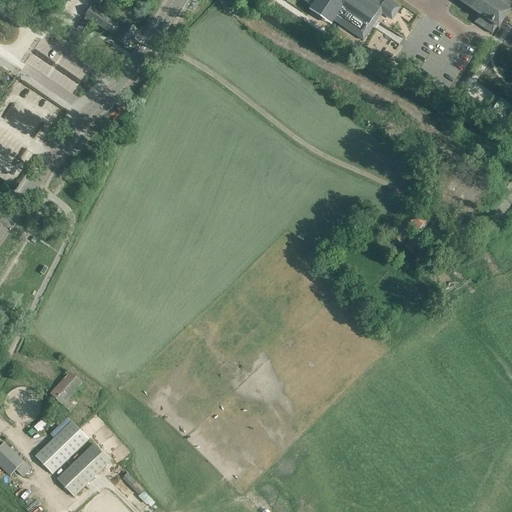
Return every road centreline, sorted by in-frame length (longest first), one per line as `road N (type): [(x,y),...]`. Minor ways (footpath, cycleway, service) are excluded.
road 1 (track): [(418,202),(304,146),(220,79),(151,43)]
road 2 (tertiary): [(33,184),(74,125),(129,77),(178,0)]
road 3 (residential): [(0,373),(72,224),(67,210),(33,184)]
